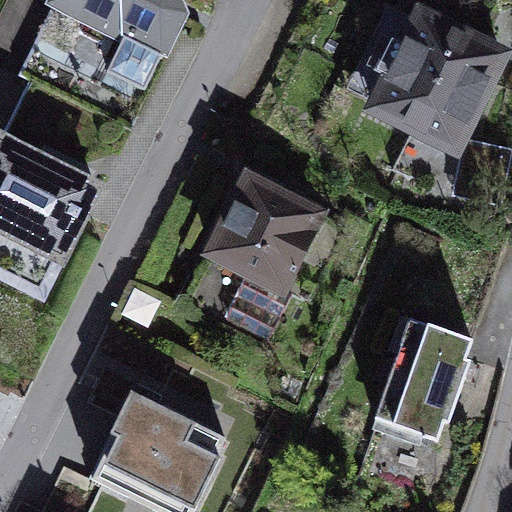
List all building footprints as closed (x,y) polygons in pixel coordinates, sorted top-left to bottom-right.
[(207,0),(53,0),(44,21),(170,80),(207,0)] [(511,94),(511,49),(418,8),(369,120),(480,168),(511,94)] [(118,179),(0,125),(0,288),(57,314),(118,179)] [(348,222),(248,169),(176,303),(276,357),(348,222)] [(497,350),(414,321),(374,434),(457,463),(497,350)] [(224,511),(258,442),(143,388),(101,475),(178,511),(224,511)]
